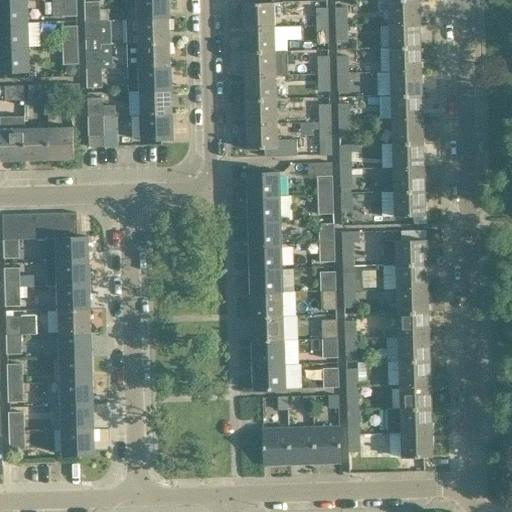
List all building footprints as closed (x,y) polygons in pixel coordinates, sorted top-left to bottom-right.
[(0,0),(0,22),(28,22),(27,0),(0,0)] [(77,15),(76,0),(62,0),(63,15),(77,15)] [(170,18),(169,0),(138,0),(139,8),(139,18),(170,18)] [(419,0),(388,0),(389,24),(420,23),(419,0)] [(101,19),(100,1),(86,1),(86,20),(101,19)] [(275,27),(274,3),(244,3),(244,28),(275,27)] [(329,25),(328,7),(316,8),(317,26),(329,25)] [(348,25),(347,7),(336,7),(336,25),(348,25)] [(132,19),(126,19),(127,42),(140,42),(171,42),(173,41),(173,36),(171,37),(170,18),(139,18),(132,19)] [(101,31),(101,19),(86,20),(87,39),(101,39),(101,31)] [(0,46),(29,46),(28,22),(0,22),(0,46)] [(421,47),(420,23),(389,24),(390,48),(421,47)] [(329,42),(329,25),(317,26),(317,42),(329,42)] [(348,42),(348,25),(336,25),(337,42),(348,42)] [(78,45),(77,26),(62,27),(63,45),(78,45)] [(276,51),(275,27),(244,28),(245,52),(276,51)] [(171,66),(171,42),(140,42),(140,66),(171,66)] [(79,63),(78,45),(63,45),(64,64),(79,63)] [(0,70),(30,70),(29,46),(0,46),(0,70)] [(421,71),(421,47),(390,48),(391,72),(421,71)] [(87,49),(87,68),(103,67),(102,49),(87,49)] [(276,51),(245,52),(246,76),(277,75),(288,74),(287,50),(276,51)] [(349,73),(349,55),(337,56),(337,73),(349,73)] [(330,73),(330,56),(318,56),(318,73),(330,73)] [(172,89),(171,66),(140,66),(128,67),(128,91),(141,90),(172,89)] [(103,87),(103,67),(87,68),(88,88),(103,87)] [(422,95),(421,71),(391,72),(392,96),(422,95)] [(330,73),(318,73),(318,90),(330,89),(330,73)] [(350,90),(349,73),(337,73),(338,91),(350,90)] [(277,99),(277,75),(246,76),(246,100),(277,99)] [(48,99),(48,84),(29,84),(29,99),(48,99)] [(80,84),(48,84),(48,99),(67,98),(70,111),(80,108),(80,84)] [(25,99),(25,85),(5,86),(6,100),(25,99)] [(173,113),(172,89),(141,90),(142,114),(173,113)] [(423,119),(422,95),(392,96),(392,120),(423,119)] [(103,97),(88,97),(89,116),(104,115),(116,115),(116,105),(103,105),(103,97)] [(278,123),(277,99),(246,100),(247,124),(278,123)] [(339,104),(339,122),(350,121),(350,103),(339,104)] [(331,122),(331,104),(320,104),(320,122),(331,122)] [(173,138),(173,113),(142,114),(142,139),(173,138)] [(105,147),(104,115),(89,116),(90,147),(105,147)] [(26,159),(25,128),(25,116),(0,116),(0,120),(1,160),(26,159)] [(423,143),(423,119),(392,120),(393,144),(423,143)] [(351,138),(350,121),(339,122),(340,139),(351,138)] [(332,154),(331,122),(320,122),(321,155),(332,154)] [(278,123),(247,124),(248,148),(265,148),(265,156),(298,155),(297,140),(279,140),(278,123)] [(74,158),(74,135),(73,126),(49,127),(50,158),(74,158)] [(50,158),(49,127),(25,128),(26,159),(50,158)] [(424,167),(423,143),(393,144),(394,168),(424,167)] [(340,152),(340,169),(352,168),(352,152),(340,152)] [(425,191),(424,167),(394,168),(395,192),(425,191)] [(353,185),(352,168),(340,169),(341,185),(353,185)] [(281,197),(280,173),(249,174),(249,197),(281,197)] [(318,176),(319,196),(334,196),(334,176),(318,176)] [(425,215),(425,191),(395,192),(395,216),(425,215)] [(354,210),(353,192),(341,192),(342,210),(354,210)] [(334,213),(334,196),(319,196),(319,213),(334,213)] [(281,220),(281,197),(249,197),(250,221),(281,220)] [(65,236),(64,212),(52,213),(53,238),(56,237),(65,236)] [(76,212),(64,212),(65,236),(77,236),(76,212)] [(41,238),(40,213),(28,214),(29,238),(31,238),(41,238)] [(53,238),(52,213),(40,213),(41,238),(53,238)] [(17,239),(16,214),(3,215),(4,239),(17,239)] [(29,238),(28,214),(16,214),(17,239),(19,239),(29,238)] [(282,244),(281,220),(250,221),(251,245),(282,244)] [(320,224),(320,243),(334,242),(334,224),(320,224)] [(360,231),(342,232),(344,260),(355,260),(355,242),(361,241),(360,231)] [(77,236),(65,236),(56,237),(57,261),(89,260),(88,235),(77,236)] [(20,258),(19,239),(17,239),(4,239),(5,258),(20,258)] [(427,240),(383,241),(384,265),(427,263),(427,240)] [(335,261),(334,242),(320,243),(320,261),(335,261)] [(283,268),(282,244),(251,245),(251,269),(283,268)] [(90,284),(89,260),(57,261),(46,261),(47,285),(58,285),(90,284)] [(427,263),(384,265),(384,288),(398,288),(428,287),(427,263)] [(360,270),(364,285),(377,282),(373,266),(360,270)] [(20,287),(20,268),(5,268),(5,287),(20,287)] [(283,292),(283,268),(251,269),(252,293),(283,292)] [(321,272),(321,291),(336,290),(335,271),(321,272)] [(356,273),(344,273),(345,291),(356,290),(356,273)] [(90,308),(90,284),(58,285),(59,309),(90,308)] [(21,305),(20,287),(5,287),(6,306),(21,305)] [(429,311),(428,287),(398,288),(398,312),(429,311)] [(337,308),(336,290),(321,291),(322,309),(337,308)] [(357,307),(356,290),(345,291),(346,307),(357,307)] [(284,316),(283,292),(252,293),(253,317),(284,316)] [(91,332),(90,308),(59,309),(60,333),(91,332)] [(429,335),(429,311),(398,312),(399,336),(429,335)] [(7,316),(7,335),(22,335),(21,315),(7,316)] [(284,340),(284,316),(253,317),(253,341),(284,340)] [(322,320),(323,338),(338,338),(337,319),(322,320)] [(345,321),(345,338),(357,338),(357,320),(345,321)] [(92,356),(91,332),(60,333),(60,357),(92,356)] [(22,353),(22,335),(7,335),(8,354),(22,353)] [(430,359),(429,335),(399,336),(400,360),(430,359)] [(339,357),(338,338),(323,338),(324,358),(339,357)] [(358,355),(357,338),(345,338),(346,356),(358,355)] [(285,364),(284,340),(253,341),(254,365),(285,364)] [(93,380),(92,356),(60,357),(61,381),(93,380)] [(430,383),(430,359),(400,360),(401,384),(430,383)] [(8,364),(9,383),(23,383),(22,364),(8,364)] [(286,388),(285,364),(254,365),(255,389),(286,388)] [(324,369),(324,387),(339,387),(339,368),(324,369)] [(359,385),(358,368),(347,369),(348,386),(359,385)] [(94,404),(93,380),(61,381),(62,405),(94,404)] [(23,401),(23,383),(9,383),(9,401),(23,401)] [(431,407),(430,383),(401,384),(401,408),(431,407)] [(359,410),(359,385),(348,386),(348,410),(359,410)] [(278,396),(278,397),(279,409),(289,409),(288,395),(278,396)] [(304,395),(304,408),(314,407),(313,395),(304,395)] [(329,395),(329,408),(339,407),(339,395),(329,395)] [(95,428),(94,404),(62,405),(63,430),(95,428)] [(432,431),(431,407),(401,408),(388,409),(389,433),(402,432),(432,431)] [(360,433),(359,410),(348,410),(349,434),(360,433)] [(25,431),(24,412),(10,412),(11,432),(25,431)] [(316,462),(316,460),(315,427),(290,428),(291,460),(300,460),(300,462),(316,462)] [(341,462),(340,427),(315,427),(316,460),(324,459),(324,462),(341,462)] [(96,453),(95,428),(63,430),(64,454),(96,453)] [(291,463),(291,460),(290,428),(264,429),(265,464),(267,464),(266,461),(275,461),(275,463),(291,463)] [(26,450),(25,436),(25,431),(11,432),(11,450),(26,450)] [(432,431),(402,432),(402,434),(403,456),(432,455),(432,431)] [(360,433),(349,434),(349,450),(360,450),(360,433)]
